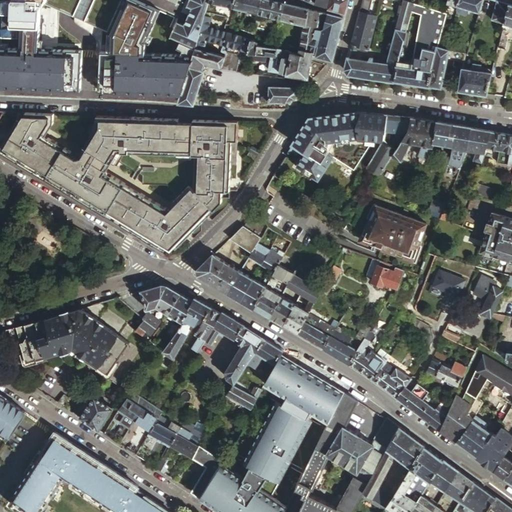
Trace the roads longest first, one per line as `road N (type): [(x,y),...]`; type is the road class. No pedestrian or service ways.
road 1 (tertiary): [(168,270),(350,373),(511,492)]
road 2 (residential): [(302,114),(0,104)]
road 3 (tertiary): [(198,511),(0,380)]
road 4 (unclassified): [(302,114),(229,221),(181,268),(168,270)]
road 5 (tertiary): [(0,167),(168,270)]
road 6 (residential): [(330,88),(511,117)]
road 7 (residential): [(168,270),(0,320)]
road 8 (unknown): [(252,185),(374,253)]
